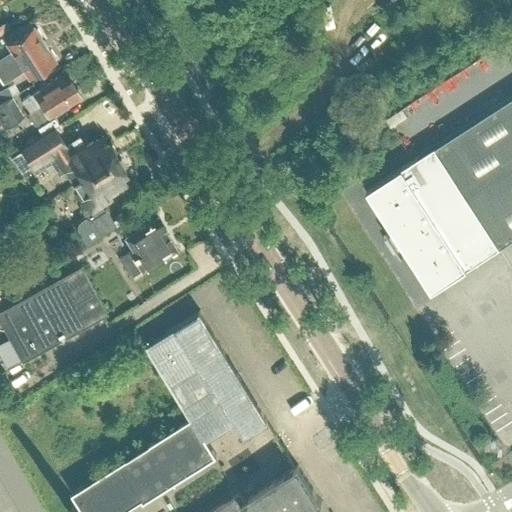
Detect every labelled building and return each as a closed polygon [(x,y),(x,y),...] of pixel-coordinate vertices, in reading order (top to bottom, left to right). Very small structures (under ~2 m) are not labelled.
[(11,52),(0,59),(0,78),(3,83),(23,70),(28,79),(55,61),(54,59),(56,56),(51,49),(48,49),(41,39),(43,36),(38,28),(34,29),(33,26),(6,44),(11,52)] [(51,79),(21,99),(29,111),(40,104),(49,117),(81,96),(67,75),(53,83),(51,79)] [(511,94),(434,145),(366,189),(426,282),(434,277),(439,284),(511,237),(511,94)] [(11,95),(0,101),(0,123),(2,127),(22,114),(11,95)] [(53,125),(20,147),(22,149),(32,165),(46,156),(49,161),(57,173),(65,169),(74,183),(116,156),(116,155),(117,151),(113,145),(109,145),(107,141),(102,144),(98,137),(80,149),(77,145),(69,150),(55,128),(53,125)] [(104,210),(100,204),(111,197),(108,193),(126,182),(121,174),(126,171),(125,169),(126,165),(122,159),(118,159),(116,156),(74,183),(89,207),(82,212),(85,217),(74,225),(87,245),(116,225),(106,209),(104,210)] [(330,176),(322,182),(327,189),(335,183),(330,176)] [(132,248),(118,257),(131,277),(176,248),(166,232),(168,231),(158,215),(124,236),(132,248)] [(80,266),(59,278),(85,326),(107,314),(80,266)] [(59,278),(0,310),(0,322),(21,361),(85,326),(59,278)] [(218,454),(208,439),(237,421),(246,435),(269,420),(201,310),(147,344),(193,416),(74,490),(87,511),(120,511),(143,498),(144,500),(218,454)] [(303,511),(321,500),(298,464),(244,499),(239,491),(205,511),(303,511)]
